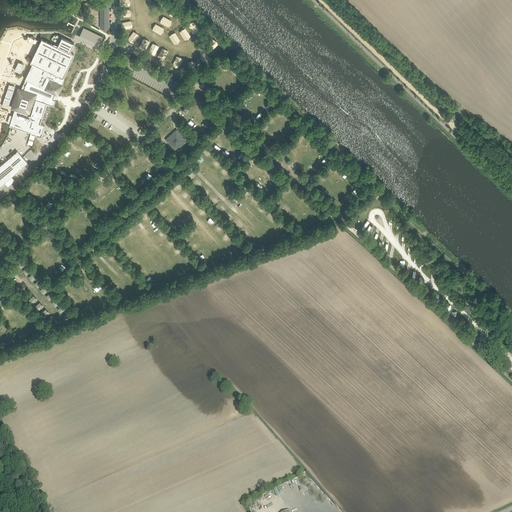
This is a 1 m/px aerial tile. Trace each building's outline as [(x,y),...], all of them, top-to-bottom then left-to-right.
[(108,3),(100,3),(100,28),(108,28),(108,3)] [(83,27),(79,36),(99,46),(103,37),(83,27)] [(130,27),(126,32),(130,35),(134,30),(130,27)] [(188,27),(182,31),(186,37),(192,33),(188,27)] [(140,40),(143,35),(138,31),(135,36),(140,40)] [(14,110),(9,126),(31,133),(30,134),(41,137),(45,126),(40,124),(46,104),(54,106),(56,100),(53,99),(55,94),(57,95),(58,95),(63,85),(62,84),(65,78),(63,77),(74,55),(70,53),(74,44),(62,38),(57,47),(41,39),(30,63),(32,64),(25,80),(27,81),(24,89),(21,88),(14,110)] [(172,58),(177,62),(180,58),(175,54),(172,58)] [(225,60),(220,65),(223,69),(228,65),(225,60)] [(236,65),(232,69),(237,74),(241,70),(236,65)] [(217,67),(212,72),(215,76),(220,72),(217,67)] [(245,75),(241,78),(245,83),(249,79),(245,75)] [(194,103),(197,106),(202,100),(199,97),(194,103)] [(206,119),(202,123),(207,128),(211,124),(206,119)] [(187,140),(177,128),(164,139),(175,151),(187,140)] [(30,134),(27,144),(32,146),(35,136),(30,134)] [(215,144),(216,144),(214,146),(218,150),(223,143),(219,140),(215,144)] [(205,149),(202,153),(207,158),(211,154),(205,149)] [(17,151),(0,166),(0,184),(1,185),(5,182),(27,163),(17,151)] [(148,163),(154,158),(151,154),(145,159),(148,163)] [(199,154),(196,159),(201,163),(205,159),(199,154)] [(215,167),(221,161),(217,157),(211,163),(215,167)] [(132,168),(135,163),(128,158),(125,163),(132,168)] [(235,176),(230,180),(236,186),(240,182),(235,176)] [(198,189),(202,187),(198,179),(194,181),(198,189)] [(43,187),(49,190),(52,184),(46,181),(43,187)] [(174,189),(178,193),(185,187),(181,182),(174,189)] [(53,192),(60,194),(62,187),(56,185),(53,192)] [(225,190),(229,193),(233,189),(230,185),(225,190)] [(201,190),(203,194),(210,191),(208,186),(201,190)] [(32,194),(37,198),(41,194),(37,189),(32,194)] [(184,197),(189,193),(186,189),(181,194),(184,197)] [(163,204),(167,201),(162,196),(159,199),(163,204)] [(253,200),(257,204),(261,199),(257,196),(253,200)] [(189,203),(191,206),(197,200),(194,197),(189,203)] [(284,215),(291,209),(286,204),(280,211),(284,215)] [(197,212),(201,216),(207,210),(203,206),(197,212)] [(160,213),(163,217),(169,213),(167,209),(160,213)] [(225,214),(229,218),(234,214),(230,210),(225,214)] [(267,215),(271,219),(276,214),(273,210),(267,215)] [(170,218),(169,217),(166,220),(170,224),(176,218),(173,216),(170,218)] [(237,226),(242,221),(239,218),(234,223),(237,226)] [(148,225),(152,229),(158,223),(154,219),(148,225)] [(250,230),(244,224),(239,228),(246,234),(250,230)] [(133,233),(136,230),(131,225),(128,228),(133,233)] [(275,231),(278,238),(284,235),(282,228),(275,231)] [(191,238),(196,233),(192,229),(187,233),(191,238)] [(226,241),(232,235),(228,231),(222,237),(226,241)] [(195,252),(200,247),(196,242),(191,248),(195,252)] [(29,277),(33,272),(25,264),(20,269),(29,277)] [(34,272),(28,277),(38,288),(43,282),(34,272)] [(156,282),(161,276),(156,273),(152,279),(156,282)] [(40,290),(44,294),(49,289),(45,285),(40,290)] [(52,303),(57,298),(51,291),(46,296),(52,303)] [(55,307),(60,302),(57,298),(52,303),(55,307)] [(464,302),(461,305),(467,311),(470,308),(464,302)] [(61,313),(66,308),(63,304),(57,309),(61,313)] [(63,315),(66,319),(72,314),(69,310),(63,315)]
